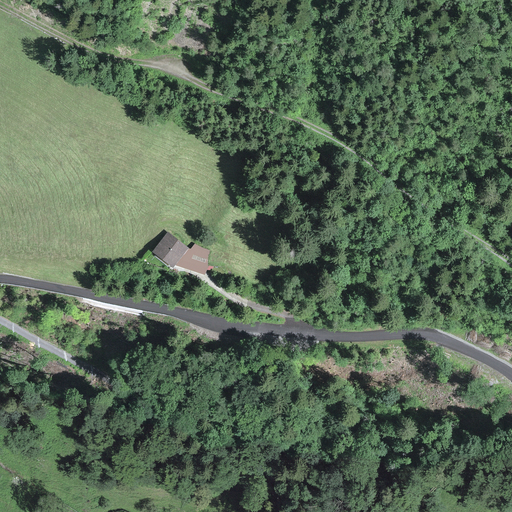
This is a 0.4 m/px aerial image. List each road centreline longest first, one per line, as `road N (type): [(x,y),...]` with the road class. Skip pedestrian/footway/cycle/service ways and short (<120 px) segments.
road 1 (track): [(0,4),(97,54),(178,72),(324,133),(511,264)]
road 2 (unclassified): [(511,373),(429,336),(278,330),(0,279)]
road 3 (track): [(278,511),(258,465),(0,321)]
road 4 (track): [(180,269),(288,315),(297,332)]
